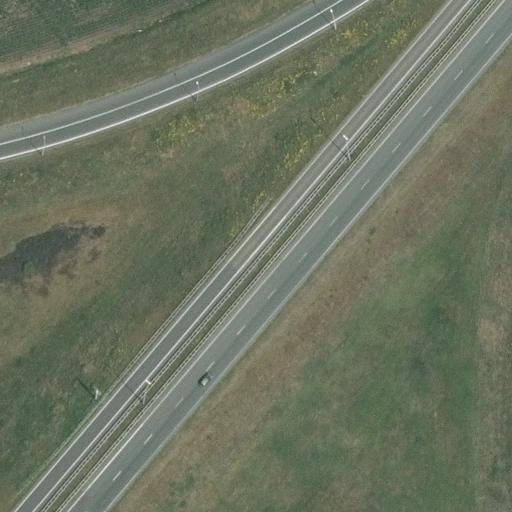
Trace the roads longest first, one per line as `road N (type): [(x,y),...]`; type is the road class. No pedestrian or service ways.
road 1 (trunk): [(462,0),(24,511)]
road 2 (trunk): [(88,511),(511,15)]
road 3 (motorway): [(355,0),(206,82),(0,153)]
